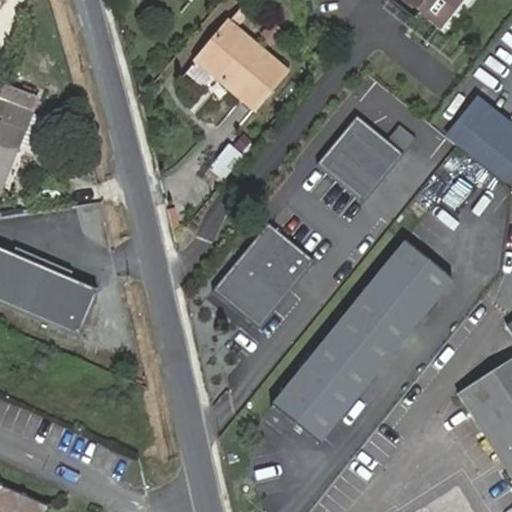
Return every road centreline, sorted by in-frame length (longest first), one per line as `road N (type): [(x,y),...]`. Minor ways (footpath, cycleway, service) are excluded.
road 1 (residential): [(207,511),(145,223),(83,0)]
road 2 (unknown): [(290,511),(466,273),(471,202)]
road 3 (unknown): [(323,138),(306,161),(309,182),(357,238)]
